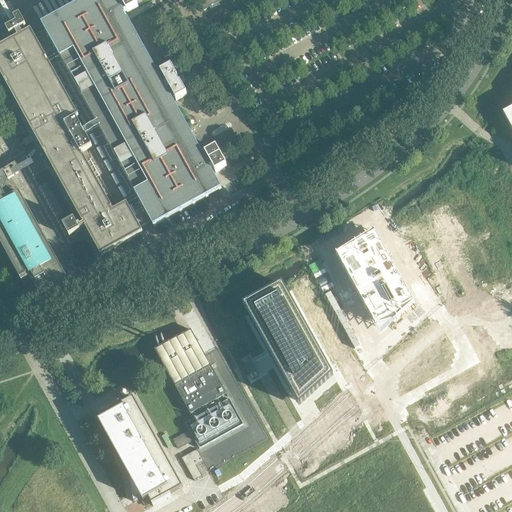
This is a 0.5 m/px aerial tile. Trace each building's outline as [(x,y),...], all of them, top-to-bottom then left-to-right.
[(84,227),(100,254),(137,234),(218,188),(210,173),(223,165),(219,158),(206,165),(125,17),(139,9),(133,0),(127,0),(118,6),(114,0),(90,0),(42,27),(28,34),(19,18),(12,21),(5,25),(14,41),(0,48),(0,70),(40,145),(46,155),(50,162),(80,217),(65,226),(69,235),(84,227)] [(46,0),(34,6),(42,22),(68,10),(66,6),(70,5),(67,0),(46,0)] [(225,0),(199,0),(205,11),(225,0)] [(511,108),(503,113),(504,115),(505,114),(511,125),(510,126),(511,128),(511,127),(511,108)] [(3,193),(8,190),(6,185),(0,188),(0,186),(0,242),(26,288),(34,284),(37,290),(51,282),(55,289),(69,282),(19,192),(7,199),(3,193)] [(374,227),(334,251),(378,330),(413,299),(374,227)] [(281,283),(242,304),(298,406),(333,375),(281,283)] [(227,394),(210,365),(191,330),(155,350),(190,414),(227,394)] [(243,425),(226,394),(208,404),(201,408),(190,414),(193,420),(186,424),(200,449),(243,425)] [(183,487),(133,398),(121,405),(119,402),(101,412),(104,418),(99,421),(128,474),(134,502),(142,498),(144,502),(147,506),(152,504),(153,507),(171,497),(170,494),(183,487)] [(193,441),(188,432),(173,440),(178,449),(193,441)] [(196,466),(204,462),(197,449),(182,458),(194,481),(202,476),(196,466)]
